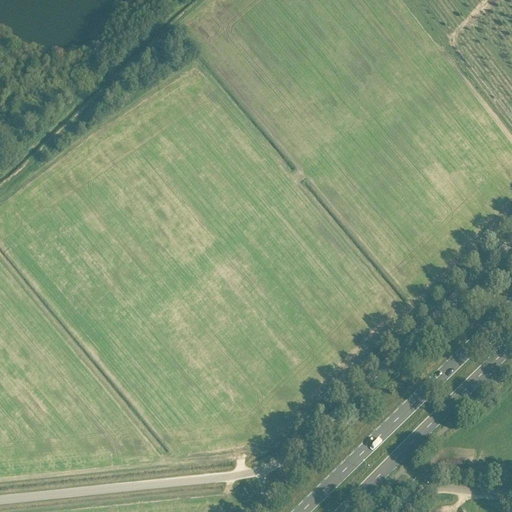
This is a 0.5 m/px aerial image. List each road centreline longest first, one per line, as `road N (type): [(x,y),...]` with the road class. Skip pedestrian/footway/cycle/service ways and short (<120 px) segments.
road 1 (unclassified): [(0,500),(233,476),(279,463),(511,241)]
road 2 (primary): [(511,307),(301,511)]
road 3 (primary): [(348,511),(511,348)]
